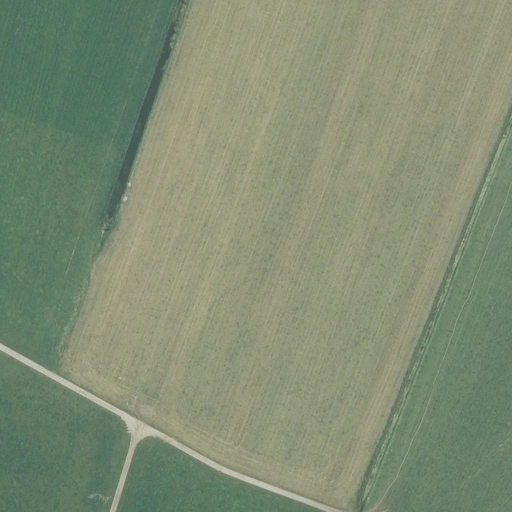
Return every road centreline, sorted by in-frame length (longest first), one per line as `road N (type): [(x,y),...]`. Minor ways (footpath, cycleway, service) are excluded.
road 1 (track): [(335,511),(141,426)]
road 2 (track): [(141,426),(0,347)]
